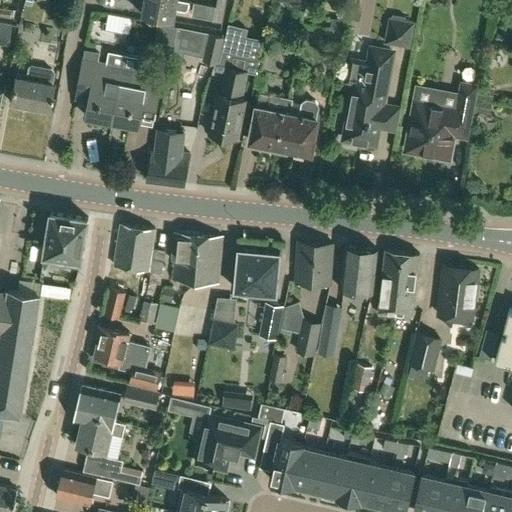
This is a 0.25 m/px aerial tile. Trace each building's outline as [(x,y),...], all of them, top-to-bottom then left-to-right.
[(123,0),(122,10),(139,11),(140,2),(123,0)] [(189,8),(190,1),(185,0),(139,0),(145,2),(143,13),(175,19),(177,8),(186,10),(189,8)] [(0,6),(0,15),(10,17),(12,8),(0,6)] [(226,7),(217,6),(214,21),(223,23),(226,7)] [(108,12),(105,29),(128,34),(131,16),(108,12)] [(411,46),(416,22),(391,17),(386,42),(411,46)] [(161,22),(158,39),(175,43),(179,25),(161,22)] [(228,26),(226,35),(223,49),(240,53),(243,37),(245,30),(228,26)] [(226,35),(209,31),(203,60),(216,63),(219,64),(223,49),(226,35)] [(240,53),(239,56),(246,58),(244,68),(250,70),(258,72),(265,40),(243,37),(240,53)] [(402,105),(385,101),(394,51),(373,47),(370,63),(354,60),(351,80),(357,81),(353,98),(350,99),(348,113),(350,115),(346,137),(377,143),(379,128),(397,132),(402,105)] [(106,62),(99,61),(100,51),(85,49),(84,58),(78,87),(90,89),(87,106),(85,115),(111,120),(116,98),(122,65),(111,63),(106,62)] [(245,92),(250,70),(244,68),(246,58),(239,56),(236,55),(234,66),(228,65),(224,87),(229,88),(227,95),(218,92),(209,132),(239,138),(247,99),(238,97),(239,90),(245,92)] [(47,108),(52,81),(51,81),(53,69),(51,66),(30,63),(27,65),(25,76),(15,74),(10,101),(47,108)] [(116,98),(111,120),(138,125),(140,117),(143,100),(156,102),(162,73),(138,68),(122,65),(116,98)] [(413,151),(451,158),(455,133),(470,136),(479,85),(464,82),(459,108),(416,100),(413,115),(408,143),(413,151)] [(268,146),(278,148),(285,110),(280,109),(270,107),(273,92),(262,90),(257,117),(255,117),(251,140),(267,143),(268,146)] [(317,117),(319,104),(316,99),(309,97),(304,100),(301,113),(291,111),(294,96),(283,94),(280,109),(285,110),(278,148),(288,150),(290,147),(312,152),(315,137),(314,137),(318,117),(317,117)] [(152,147),(147,178),(185,184),(189,152),(182,151),(185,131),(158,127),(155,147),(152,147)] [(57,255),(83,259),(89,216),(52,211),(45,254),(57,255)] [(150,269),(156,227),(122,222),(115,264),(150,269)] [(219,282),(224,234),(175,229),(172,259),(176,259),(174,278),(219,282)] [(332,283),(335,242),(299,240),(296,280),(332,283)] [(374,291),(377,248),(345,244),(342,287),(374,291)] [(281,251),(240,247),(236,288),(277,292),(281,251)] [(413,317),(421,253),(386,249),(379,313),(413,317)] [(480,267),(445,263),(440,313),(474,316),(480,267)] [(113,286),(106,313),(120,316),(127,290),(113,286)] [(22,416),(41,293),(9,288),(8,292),(0,290),(0,412),(6,413),(22,416)] [(261,333),(277,337),(283,305),(267,302),(261,333)] [(511,306),(496,359),(511,363),(511,306)] [(316,354),(323,321),(304,317),(297,350),(316,354)] [(340,322),(325,320),(319,351),(334,354),(340,322)] [(229,326),(214,323),(210,341),(225,344),(229,326)] [(130,331),(104,325),(100,344),(96,344),(94,345),(92,356),(93,358),(112,363),(113,359),(122,361),(120,366),(133,369),(130,381),(159,388),(163,372),(146,368),(151,345),(128,340),(130,331)] [(420,332),(414,362),(436,367),(442,337),(420,332)] [(274,353),(269,379),(280,382),(286,356),(274,353)] [(367,390),(373,366),(358,362),(352,387),(367,390)] [(84,383),(77,410),(115,419),(121,392),(84,383)] [(160,391),(128,383),(123,401),(156,409),(160,391)] [(77,443),(90,446),(107,450),(111,433),(123,436),(126,422),(115,419),(77,410),(75,419),(82,421),(77,443)] [(241,448),(255,452),(262,422),(209,410),(198,459),(228,466),(231,450),(240,452),(241,448)] [(322,418),(310,415),(308,425),(320,428),(322,418)] [(295,485),(296,483),(295,482),(304,446),(305,444),(282,438),(285,423),(271,420),(265,446),(279,450),(272,479),(295,485)] [(351,441),(360,443),(362,432),(353,430),(351,441)] [(383,448),(396,451),(398,441),(385,438),(383,448)] [(410,443),(398,441),(396,451),(408,453),(410,443)] [(326,451),(304,446),(295,482),(296,483),(317,488),(326,451)] [(453,452),(440,449),(438,459),(450,462),(453,452)] [(347,456),(326,451),(317,488),(338,493),(339,493),(348,456),(347,456)] [(348,451),(347,456),(348,456),(339,493),(338,493),(338,495),(362,501),(362,498),(370,462),(372,457),(348,451)] [(453,452),(450,462),(458,463),(460,453),(453,452)] [(106,455),(101,474),(120,478),(121,471),(123,465),(124,459),(118,458),(106,455)] [(392,467),(370,462),(362,498),(384,503),(392,467)] [(415,472),(392,467),(384,503),(407,509),(415,472)] [(109,496),(113,480),(64,468),(58,494),(90,502),(93,492),(109,496)] [(121,471),(120,478),(136,482),(141,483),(142,476),(121,471)] [(181,473),(178,486),(183,487),(177,510),(177,511),(180,511),(226,511),(230,501),(226,500),(227,497),(203,492),(206,479),(181,473)] [(438,511),(446,480),(445,479),(423,474),(414,511),(419,511),(438,511)] [(446,475),(445,479),(446,480),(438,511),(461,511),(468,485),(469,485),(470,481),(446,475)] [(0,511),(11,511),(18,487),(0,483),(0,511)] [(489,490),(469,485),(468,485),(461,511),(485,511),(490,490),(489,490)] [(511,490),(490,485),(489,490),(490,490),(485,511),(508,511),(511,497),(511,490)]
